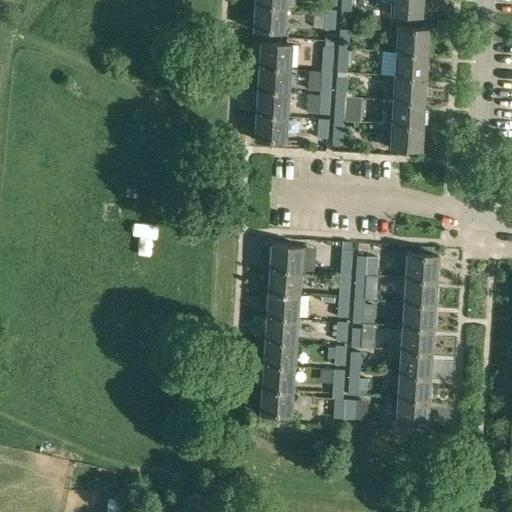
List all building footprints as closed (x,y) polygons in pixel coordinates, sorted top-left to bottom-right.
[(341,0),(341,10),(341,17),(361,19),(362,10),(352,10),(352,0),(341,0)] [(423,0),(391,0),(391,13),(422,15),(423,0)] [(287,7),(255,5),(253,29),(285,31),(287,7)] [(325,8),(324,29),(335,30),(336,9),(325,8)] [(398,26),(397,51),(428,52),(430,28),(398,26)] [(350,49),(351,29),(340,28),(339,48),(350,49)] [(334,41),(323,40),(321,66),(332,66),(334,41)] [(261,42),(259,66),(291,68),(293,44),(261,42)] [(397,51),(395,75),(427,76),(428,52),(397,51)] [(348,72),(349,53),(338,52),(337,72),(348,72)] [(259,66),(258,90),(289,92),(291,68),(259,66)] [(331,90),(332,71),(321,70),(320,90),(331,90)] [(395,75),(393,99),(425,100),(427,76),(395,75)] [(346,97),(348,77),(337,76),(336,95),(346,97)] [(258,90),(256,114),(288,116),(289,92),(258,90)] [(329,114),(331,95),(320,94),(319,113),(329,114)] [(393,99),(392,123),(424,125),(425,100),(393,99)] [(345,120),(346,101),(335,100),(334,119),(345,120)] [(288,116),(256,114),(254,138),(286,140),(288,116)] [(328,138),(329,118),(318,118),(317,137),(328,138)] [(424,125),(392,123),(390,147),(422,149),(424,125)] [(343,144),(344,124),(334,124),(332,143),(343,144)] [(129,223),(129,206),(114,206),(114,222),(129,223)] [(271,244),(270,268),(302,270),(303,246),(271,244)] [(351,269),(353,250),(341,249),(340,268),(351,269)] [(407,252),(405,277),(437,279),(439,254),(407,252)] [(367,275),(368,255),(357,255),(356,274),(367,275)] [(270,268),(268,292),(300,294),(302,270),(270,268)] [(340,273),(338,297),(349,297),(351,273),(340,273)] [(405,277),(404,301),(436,303),(437,279),(405,277)] [(356,279),(355,298),(365,298),(366,279),(356,279)] [(268,292),(266,316),(298,318),(300,294),(268,292)] [(349,297),(338,297),(337,316),(348,317),(349,297)] [(365,298),(355,298),(353,322),(372,323),(373,309),(365,303),(365,298)] [(404,301),(402,325),(434,327),(436,303),(404,301)] [(266,316),(265,340),(297,342),(298,318),(266,316)] [(347,341),(348,321),(337,320),(336,340),(347,341)] [(402,325),(401,349),(433,351),(434,327),(402,325)] [(352,327),(351,346),(361,346),(362,327),(352,327)] [(361,346),(370,347),(370,337),(362,336),(361,346)] [(265,340),(263,364),(295,366),(297,342),(265,340)] [(334,364),(345,365),(346,345),(336,344),(335,348),(328,348),(328,357),(335,358),(334,364)] [(401,349),(399,373),(431,375),(433,351),(401,349)] [(361,371),(362,351),(351,351),(350,370),(361,371)] [(263,364),(262,388),(293,390),(295,366),(263,364)] [(343,388),(345,369),(334,368),(333,388),(343,388)] [(399,373),(398,397),(429,399),(431,375),(399,373)] [(359,395),(360,375),(349,375),(348,394),(359,395)] [(293,390),(262,388),(260,412),(292,414),(293,390)] [(335,397),(325,396),(325,397),(322,397),(321,413),(324,414),(324,416),(344,418),(345,398),(335,397)] [(429,399),(398,397),(396,421),(428,423),(429,399)] [(353,418),(355,399),(345,398),(344,418),(353,418)]
